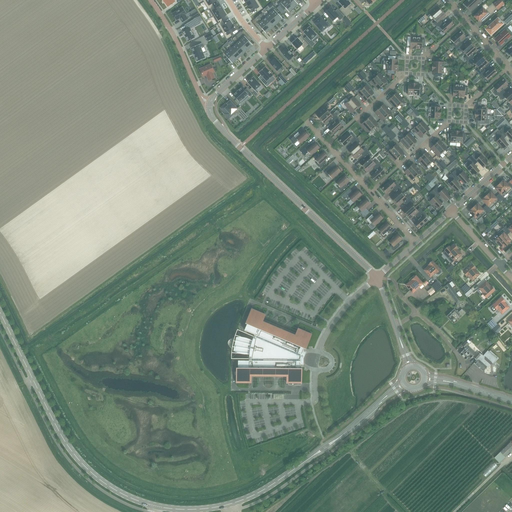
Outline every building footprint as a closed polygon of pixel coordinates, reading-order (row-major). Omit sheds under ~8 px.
[(217,0),(206,0),(204,2),(208,10),(214,6),(212,3),(217,0)] [(279,6),(277,8),(282,14),(285,12),(284,11),(286,9),(289,12),(293,8),(285,0),(283,0),(278,5),(279,6)] [(342,6),(339,9),(346,17),(352,12),(348,6),(351,4),(347,0),(339,0),(338,1),(342,6)] [(470,10),(480,1),(478,0),(468,0),(464,4),(470,10)] [(498,10),(504,4),(499,0),(498,0),(493,5),(498,10)] [(248,7),(251,12),(256,9),(257,12),(263,9),(258,1),(248,7)] [(214,6),(208,10),(210,12),(213,17),(224,10),(221,5),(215,9),(214,6)] [(340,20),(344,17),(337,9),(335,12),(331,7),(325,12),(333,21),(337,17),(340,20)] [(433,19),(442,11),(441,10),(438,7),(437,7),(433,11),(427,17),(428,18),(431,16),(433,19)] [(181,19),(182,22),(188,19),(185,15),(186,14),(182,8),(172,14),(177,20),(181,18),(181,19)] [(483,8),(482,9),(481,9),(479,11),(479,12),(474,16),(475,16),(474,17),(476,19),(477,19),(479,21),(480,20),(482,22),(490,15),(487,12),(487,13),(483,8)] [(224,10),(213,17),(217,24),(223,21),(221,18),(227,15),(224,10)] [(270,14),(277,22),(281,18),(274,10),(270,14)] [(433,23),(436,27),(442,22),(440,20),(445,16),(445,15),(443,13),(442,11),(433,19),(435,21),(433,23)] [(277,22),(270,14),(266,18),(273,25),(277,22)] [(183,32),(188,41),(195,37),(190,29),(201,23),(197,17),(185,25),(187,29),(183,32)] [(314,23),(322,32),(328,26),(329,27),(331,25),(327,21),(325,23),(320,17),(314,23)] [(263,21),(270,29),(273,25),(266,18),(263,21)] [(497,19),(493,22),(492,21),(488,24),(489,26),(486,29),(491,35),(502,25),(502,24),(502,23),(498,19),(497,19)] [(223,21),(217,24),(222,32),(233,25),(230,20),(225,24),(223,21)] [(444,24),(442,22),(436,27),(440,32),(442,30),(444,33),(453,26),(454,25),(455,24),(452,21),(451,22),(449,20),(444,24)] [(263,21),(258,25),(265,33),(270,29),(263,21)] [(222,32),(227,40),(232,36),(230,33),(236,30),(233,25),(222,32)] [(308,37),(305,40),(312,47),(316,44),(312,39),(317,35),(309,27),(308,28),(308,27),(305,29),(306,30),(303,32),(308,37)] [(510,37),(511,35),(511,33),(510,31),(507,28),(505,30),(495,39),(501,45),(504,42),(505,43),(508,40),(507,39),(510,37)] [(452,44),(456,49),(461,44),(459,42),(465,37),(464,36),(463,35),(464,34),(461,31),(460,32),(459,33),(451,40),(454,43),(452,44)] [(207,41),(213,39),(211,33),(205,36),(207,41)] [(304,49),(308,45),(301,36),(298,38),(297,38),(291,43),(297,50),(301,46),(304,49)] [(245,37),(241,41),(248,49),(252,45),(245,37)] [(416,49),(416,38),(411,37),(410,39),(407,39),(407,46),(410,46),(410,49),(412,49),(416,49)] [(416,38),(416,49),(419,49),(421,49),(422,47),(424,47),(425,40),(422,40),(422,39),(422,38),(416,38)] [(241,41),(237,44),(244,52),(248,49),(241,41)] [(464,53),(473,45),(472,45),(469,41),(466,44),(464,46),(463,46),(461,44),(456,49),(459,53),(462,51),(464,53)] [(202,43),(191,48),(193,53),(194,56),(195,56),(197,62),(205,58),(201,47),(203,46),(202,43)] [(233,48),(240,56),(244,52),(237,44),(233,48)] [(464,58),(467,62),(473,57),(471,55),(473,53),(476,50),(476,51),(476,50),(473,46),(473,45),(464,53),(466,56),(464,58)] [(240,56),(233,48),(229,51),(236,59),(240,56)] [(295,57),(297,55),(293,51),(291,53),(286,48),(281,52),(288,60),(293,56),(295,57)] [(236,59),(229,51),(225,55),(227,57),(225,60),(229,64),(231,62),(232,63),(236,59)] [(473,57),(467,62),(471,66),(473,64),(476,66),(484,58),(483,57),(480,54),(480,55),(477,57),(476,59),(475,59),(473,57)] [(386,65),(398,65),(398,62),(397,62),(398,60),(395,60),(395,57),(396,57),(388,56),(388,59),(387,59),(386,59),(386,65)] [(282,66),(275,58),(274,59),(274,58),(271,60),(272,61),(270,63),(277,71),(282,66)] [(484,58),(476,66),(478,69),(476,71),(479,75),(485,70),(483,68),(483,67),(485,66),(487,64),(488,63),(484,58)] [(442,59),(435,59),(435,62),(433,62),(432,64),(432,67),(444,68),(444,62),(442,62),(442,59)] [(211,64),(200,69),(203,77),(206,75),(208,80),(214,78),(212,73),(214,72),(211,64)] [(398,65),(386,65),(386,71),(387,71),(387,74),(395,74),(394,74),(394,71),(397,71),(397,69),(398,65)] [(269,79),(273,76),(265,67),(259,73),(262,76),(259,79),(267,87),(272,82),(269,79)] [(444,68),(432,67),(432,71),(432,73),(434,73),(434,76),(441,77),(441,74),(443,74),(444,68)] [(487,72),(485,70),(479,75),(483,79),(485,78),(487,80),(495,73),(496,73),(497,72),(496,72),(497,71),(495,69),(494,69),(492,67),(487,72)] [(377,75),(375,77),(382,86),(387,82),(377,72),(376,73),(377,75)] [(279,78),(285,84),(288,82),(282,75),(279,78)] [(247,82),(252,87),(250,90),(256,97),(259,95),(255,90),(261,85),(253,77),(253,78),(252,77),(250,80),(247,82)] [(382,86),(375,77),(372,80),(371,78),(369,80),(378,90),(382,86)] [(499,96),(504,91),(502,89),(508,84),(506,82),(507,82),(504,79),(503,80),(503,79),(502,80),(502,81),(494,88),(496,91),(495,92),(499,96)] [(413,95),(414,84),(410,83),(410,84),(408,84),(408,86),(405,86),(405,85),(405,93),(408,93),(407,95),(413,95)] [(364,87),(362,89),(369,98),(374,94),(364,84),(363,85),(364,87)] [(418,84),(414,84),(413,95),(419,95),(419,94),(422,94),(422,86),(422,87),(419,87),(420,84),(418,84)] [(458,97),(459,85),(453,85),(453,87),(450,87),(450,94),(453,94),(453,96),(455,96),(455,97),(458,97)] [(459,85),(458,97),(462,97),(464,97),(464,94),(467,94),(467,95),(468,87),(465,87),(465,85),(459,85)] [(246,96),(248,99),(252,95),(247,88),(247,89),(245,91),(242,87),(233,95),(239,102),(246,96)] [(369,98),(362,89),(359,91),(358,90),(356,91),(365,101),(369,98)] [(504,91),(499,96),(502,100),(505,98),(507,101),(511,96),(511,89),(511,90),(508,92),(507,93),(506,94),(504,91)] [(405,103),(396,93),(392,97),(399,105),(402,103),(404,104),(405,103)] [(347,99),(349,101),(356,109),(361,105),(351,95),(347,99)] [(399,105),(392,97),(387,100),(397,111),(398,109),(397,108),(399,105)] [(226,113),(225,114),(229,119),(233,115),(232,113),(237,109),(230,101),(227,104),(228,104),(226,106),(225,105),(222,109),(226,113)] [(356,109),(349,101),(346,103),(345,102),(343,103),(352,113),(356,109)] [(379,108),(387,117),(389,114),(391,116),(392,115),(383,104),(379,108)] [(429,112),(440,113),(441,109),(440,109),(440,107),(438,107),(438,105),(438,104),(431,104),(431,107),(429,107),(429,112)] [(317,115),(317,116),(319,118),(320,119),(320,120),(329,112),(327,110),(329,107),(328,106),(321,111),(320,113),(317,115)] [(475,115),(486,115),(487,110),(485,110),(485,107),(478,106),(477,107),(478,107),(478,109),(475,109),(475,111),(475,115)] [(387,117),(379,108),(375,112),(384,122),(385,121),(384,119),(387,117)] [(240,114),(245,120),(248,117),(243,111),(240,114)] [(329,112),(320,120),(321,121),(322,122),(324,124),(325,123),(327,121),(328,121),(329,120),(330,119),(332,122),(337,117),(334,113),(331,115),(329,112)] [(440,113),(429,112),(428,118),(430,118),(430,121),(438,122),(438,121),(437,121),(437,119),(440,119),(440,117),(440,113)] [(477,124),(484,124),(484,121),(486,121),(486,115),(475,115),(475,119),(475,121),(477,121),(477,123),(477,124)] [(370,116),(366,120),(374,129),(376,126),(378,128),(379,126),(370,116)] [(331,126),(328,129),(329,130),(330,131),(329,131),(332,134),(333,133),(333,134),(334,133),(334,132),(335,131),(337,129),(341,126),(342,125),(344,127),(346,125),(342,120),(341,121),(337,117),(332,122),(334,124),(331,126)] [(371,131),(374,129),(366,120),(362,124),(371,134),(372,132),(371,131)] [(420,123),(417,125),(425,134),(429,130),(420,120),(419,121),(420,123)] [(425,134),(417,125),(415,127),(413,126),(412,127),(421,137),(425,134)] [(503,127),(499,131),(505,137),(507,135),(511,140),(511,131),(508,127),(507,126),(504,129),(503,127)] [(298,132),(290,140),(294,144),(298,140),(300,143),(301,143),(305,139),(308,136),(309,136),(310,135),(306,132),(305,131),(300,135),(298,133),(298,132)] [(403,135),(404,137),(412,145),(416,141),(407,131),(403,135)] [(448,133),(447,141),(450,141),(450,142),(450,145),(456,146),(456,143),(457,131),(453,131),(451,131),(451,134),(448,133)] [(457,131),(456,143),(456,146),(460,146),(460,143),(462,143),(462,141),(465,141),(465,134),(462,134),(462,132),(460,132),(460,131),(457,131)] [(505,137),(499,131),(495,134),(496,136),(493,139),(496,142),(498,145),(499,145),(502,148),(502,149),(503,150),(504,150),(507,147),(507,146),(508,145),(503,139),(505,137)] [(250,132),(245,136),(248,140),(253,135),(250,132)] [(349,141),(351,143),(357,138),(353,134),(351,135),(349,133),(348,133),(342,139),(341,140),(340,140),(339,141),(339,142),(341,144),(342,144),(343,145),(344,146),(349,141)] [(412,145),(404,137),(402,139),(400,138),(399,139),(408,149),(412,145)] [(348,150),(352,155),(360,147),(358,144),(360,142),(357,138),(351,143),(353,145),(351,147),(349,149),(348,150)] [(435,144),(442,153),(445,150),(446,152),(448,150),(439,140),(435,144)] [(312,155),(320,147),(318,144),(317,145),(315,143),(311,147),(309,145),(309,144),(300,152),(304,156),(308,152),(311,155),(312,154),(312,155)] [(391,148),(399,157),(403,153),(394,143),(393,144),(394,146),(391,148)] [(442,153),(435,144),(430,148),(439,158),(441,157),(440,155),(442,153)] [(361,154),(363,156),(368,151),(365,147),(362,149),(360,147),(352,155),(353,156),(355,159),(361,154)] [(399,157),(391,148),(389,151),(387,149),(386,151),(395,161),(399,157)] [(318,163),(316,164),(320,168),(326,163),(325,163),(323,161),(328,157),(326,155),(327,154),(324,151),(315,160),(318,163)] [(363,168),(372,160),(369,157),(372,155),(368,151),(363,156),(365,158),(364,159),(360,162),(359,163),(363,168)] [(426,152),(422,156),(429,164),(432,162),(433,164),(435,162),(426,152)] [(474,153),(470,157),(476,163),(478,161),(483,167),(484,166),(485,167),(489,164),(488,163),(487,161),(487,162),(484,158),(481,155),(478,152),(475,155),(474,153)] [(429,164),(422,156),(417,160),(426,170),(428,168),(427,167),(429,164)] [(476,163),(470,157),(466,160),(467,162),(464,165),(473,174),(473,175),(474,176),(475,177),(478,173),(478,172),(479,171),(474,165),(476,163)] [(374,169),(380,164),(377,160),(374,162),(372,160),(363,168),(367,172),(372,167),(374,169)] [(380,164),(374,169),(376,171),(371,176),(373,178),(372,179),(375,182),(376,181),(377,180),(378,179),(385,173),(382,170),(384,169),(380,164)] [(409,168),(416,176),(419,174),(420,175),(422,174),(413,164),(409,168)] [(339,167),(338,168),(336,166),(335,167),(332,170),(330,168),(324,173),(328,177),(329,176),(332,179),(341,170),(339,167)] [(416,176),(409,168),(404,171),(413,181),(415,180),(414,178),(416,176)] [(455,170),(451,174),(457,180),(459,178),(465,184),(466,183),(467,184),(470,180),(469,180),(470,179),(469,178),(468,178),(459,169),(456,172),(455,170)] [(457,180),(451,174),(447,177),(449,179),(446,181),(454,191),(455,193),(455,192),(456,193),(460,190),(459,189),(460,188),(455,182),(457,180)] [(339,186),(337,187),(341,192),(347,187),(347,186),(346,187),(344,184),(349,180),(347,178),(348,178),(345,175),(344,176),(336,183),(339,186)] [(435,186),(441,183),(438,177),(433,180),(435,186)] [(499,184),(508,193),(510,196),(511,194),(511,179),(509,182),(510,183),(508,185),(507,184),(504,180),(501,183),(499,184)] [(392,188),(394,191),(399,186),(396,181),(394,183),(391,180),(387,184),(385,186),(383,187),(382,188),(381,189),(384,192),(385,191),(386,193),(392,188)] [(508,193),(499,184),(498,186),(495,188),(500,193),(497,195),(502,201),(505,198),(504,197),(508,193)] [(437,187),(433,190),(439,197),(441,195),(446,201),(447,200),(448,201),(452,197),(451,196),(450,195),(441,185),(438,188),(437,187)] [(399,186),(394,191),(396,193),(395,193),(394,195),(390,198),(393,200),(394,202),(403,194),(400,192),(403,190),(399,186)] [(359,197),(361,195),(363,194),(360,191),(359,192),(357,190),(356,191),(353,194),(349,189),(350,188),(341,196),(344,198),(346,197),(349,201),(351,199),(353,202),(354,201),(359,197)] [(436,199),(439,197),(433,190),(429,194),(430,195),(427,198),(436,208),(437,209),(438,210),(441,207),(441,206),(442,205),(436,199)] [(486,196),(495,205),(499,202),(500,203),(502,201),(497,195),(495,197),(491,192),(488,195),(486,196)] [(403,202),(405,204),(411,199),(408,195),(405,197),(403,194),(394,202),(395,203),(398,206),(403,202)] [(495,205),(486,196),(485,197),(482,200),(487,205),(484,207),(489,212),(492,210),(491,209),(495,205)] [(362,203),(357,207),(360,210),(358,211),(362,215),(364,217),(370,212),(368,210),(366,208),(369,205),(370,204),(369,203),(368,202),(369,201),(366,198),(366,199),(365,200),(363,201),(362,203)] [(411,199),(405,204),(407,206),(402,211),(404,213),(406,215),(415,207),(412,205),(415,203),(411,199)] [(473,207),(473,208),(482,217),(486,213),(487,215),(489,212),(484,207),(482,209),(477,204),(475,206),(473,208),(473,207)] [(415,215),(417,217),(423,212),(419,208),(417,210),(415,207),(406,215),(407,216),(408,217),(410,219),(413,216),(415,215)] [(478,221),(482,217),(473,208),(472,209),(469,211),(473,217),(471,218),(476,224),(479,222),(478,221)] [(423,212),(417,217),(419,219),(414,224),(416,226),(415,227),(417,229),(418,229),(419,229),(420,228),(419,228),(421,226),(427,221),(427,220),(425,218),(427,216),(423,212)] [(372,215),(366,220),(370,224),(369,225),(372,229),(375,226),(374,226),(375,225),(379,222),(380,220),(382,219),(383,218),(384,217),(381,214),(380,215),(379,214),(378,213),(378,214),(374,217),(372,215)] [(381,233),(379,234),(383,239),(389,234),(389,233),(389,234),(387,231),(391,227),(389,225),(390,225),(388,222),(378,230),(381,233)] [(491,232),(498,226),(496,224),(489,229),(491,232)] [(511,224),(511,225),(510,226),(510,227),(508,228),(506,226),(503,228),(508,234),(511,232),(511,233),(511,224)] [(503,228),(501,230),(497,234),(499,236),(507,245),(508,243),(511,241),(506,236),(508,234),(503,228)] [(392,245),(390,246),(394,250),(400,245),(399,245),(397,243),(402,239),(401,238),(401,237),(398,233),(397,234),(397,235),(389,242),(392,245)] [(507,245),(499,236),(497,238),(495,240),(493,238),(490,240),(495,246),(496,245),(495,245),(498,243),(502,248),(504,246),(505,246),(506,245),(507,245)] [(446,250),(445,250),(454,261),(461,254),(457,249),(456,248),(457,248),(457,247),(455,246),(454,246),(454,245),(450,248),(449,247),(448,247),(447,247),(446,249),(446,250)] [(391,248),(387,251),(391,256),(395,252),(391,248)] [(440,267),(439,265),(437,265),(436,266),(432,261),(432,262),(431,262),(429,263),(429,264),(428,265),(429,266),(424,270),(430,277),(435,273),(436,273),(440,269),(439,269),(440,268),(440,267)] [(452,265),(446,270),(448,273),(454,268),(452,265)] [(464,271),(463,272),(467,276),(467,275),(472,281),(479,274),(475,269),(474,268),(474,267),(473,265),(472,265),(471,265),(467,269),(466,268),(465,268),(463,269),(463,271),(464,271)] [(406,285),(413,293),(418,287),(419,287),(423,284),(416,276),(415,277),(414,277),(413,278),(412,279),(413,279),(412,280),(406,285)] [(437,281),(431,286),(437,292),(442,287),(437,281)] [(486,282),(479,288),(483,293),(483,294),(486,298),(494,290),(494,289),(493,287),(492,287),(491,286),(490,287),(486,282)] [(449,283),(444,287),(457,304),(462,300),(449,283)] [(460,289),(465,294),(470,289),(466,284),(460,289)] [(473,291),(470,289),(465,294),(467,297),(473,291)] [(494,303),(494,304),(490,308),(490,309),(493,311),(494,312),(497,309),(502,314),(509,307),(504,302),(505,302),(504,301),(504,300),(503,299),(502,298),(502,299),(501,298),(496,302),(495,302),(494,303)] [(300,367),(300,361),(299,361),(299,359),(300,358),(300,357),(300,356),(301,354),(304,349),(304,347),(306,348),(312,334),(298,328),(295,335),(263,321),(265,314),(251,309),(245,323),(247,323),(247,325),(247,324),(244,330),(254,334),(253,336),(252,340),(250,339),(246,337),(241,337),(236,337),(237,337),(238,337),(237,341),(236,347),(235,351),(234,350),(233,351),(238,353),(242,354),(247,355),(248,354),(249,354),(249,358),(249,360),(238,360),(238,366),(238,367),(236,367),(236,383),(251,383),(251,375),(286,376),(286,383),(302,383),(302,368),(300,368),(300,367)] [(454,309),(446,316),(450,320),(452,319),(455,323),(461,316),(465,313),(462,309),(458,313),(454,309)] [(491,330),(497,324),(492,319),(487,324),(491,330)] [(500,327),(497,324),(491,330),(493,333),(500,327)] [(507,350),(511,348),(504,338),(500,341),(507,350)] [(460,353),(466,359),(469,356),(471,358),(475,353),(469,347),(466,350),(464,349),(460,353)] [(477,359),(476,360),(475,361),(477,363),(475,364),(483,371),(487,367),(488,368),(492,363),(493,364),(497,359),(495,357),(493,355),(492,354),(490,352),(488,350),(483,356),(482,354),(481,355),(477,359)] [(511,440),(503,449),(494,458),(499,463),(511,450),(511,440)]
